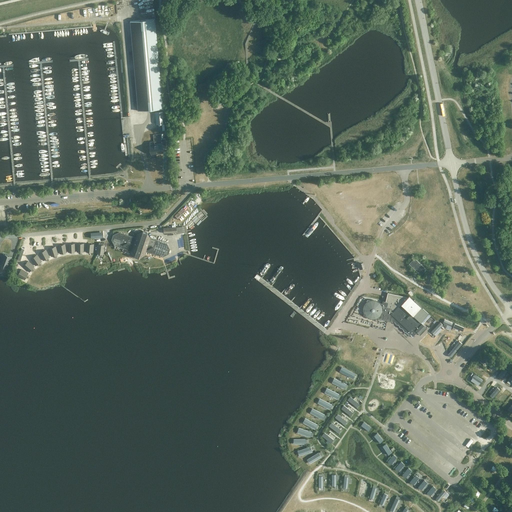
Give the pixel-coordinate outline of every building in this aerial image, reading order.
[(133,51),(138,111),(163,108),(157,49),(155,19),(130,21),(133,51)] [(156,112),(157,124),(164,123),(163,111),(156,112)] [(167,149),(165,138),(161,139),(161,143),(161,144),(154,144),(154,141),(150,142),(151,155),(151,157),(151,155),(151,154),(163,153),(162,149),(166,148),(166,149),(167,149)] [(149,239),(147,233),(142,232),(137,235),(136,238),(119,232),(113,235),(112,239),(115,245),(131,251),(134,256),(138,258),(144,255),(145,250),(162,256),(168,253),(169,249),(166,244),(149,239)] [(99,242),(99,244),(97,244),(96,253),(97,253),(97,255),(102,256),(102,254),(104,254),(105,245),(104,245),(104,243),(99,242)] [(59,254),(67,252),(65,244),(58,246),(59,254)] [(93,252),(93,244),(86,244),(85,251),(93,252)] [(51,256),(58,254),(56,246),(48,249),(51,256)] [(43,260),(49,257),(46,250),(39,253),(43,260)] [(8,266),(11,258),(9,257),(10,256),(5,254),(4,257),(2,257),(0,261),(0,264),(1,264),(6,266),(7,265),(8,266)] [(35,265),(41,261),(37,255),(31,259),(35,265)] [(421,275),(426,269),(414,258),(409,264),(421,275)] [(29,272),(34,266),(28,261),(23,266),(29,272)] [(24,280),(28,273),(21,269),(17,276),(24,280)] [(364,312),(363,315),(367,316),(368,317),(370,318),(371,318),(373,318),(375,318),(379,319),(387,321),(387,320),(391,321),(392,321),(393,320),(397,323),(397,324),(409,335),(410,334),(413,336),(417,332),(420,335),(427,328),(420,322),(423,319),(428,314),(420,307),(421,306),(409,295),(407,297),(406,297),(387,292),(386,297),(385,301),(382,301),(382,303),(379,303),(379,302),(377,302),(376,301),(374,300),(373,300),(371,300),(370,301),(367,300),(366,303),(365,305),(364,306),(364,308),(364,309),(364,311),(364,312)] [(486,365),(491,359),(486,354),(480,361),(485,366),(486,365)] [(493,361),(488,368),(492,371),(497,364),(493,361)] [(504,368),(499,376),(503,379),(508,371),(504,368)] [(472,378),(479,384),(482,380),(475,375),(472,378)] [(496,385),(491,393),(495,396),(500,388),(496,385)] [(505,391),(500,399),(504,402),(510,394),(505,391)] [(451,420),(444,428),(451,434),(458,426),(451,420)] [(362,426),(369,431),(371,427),(365,422),(362,426)] [(459,426),(452,435),(456,438),(462,429),(459,426)] [(457,438),(460,441),(467,433),(464,430),(457,438)] [(380,443),(384,439),(377,433),(374,436),(380,443)] [(441,434),(434,442),(442,448),(449,440),(441,434)] [(446,452),(453,444),(450,441),(443,449),(446,452)] [(386,443),(383,446),(389,455),(392,452),(386,443)] [(447,452),(454,458),(461,451),(455,444),(447,452)] [(307,459),(310,464),(322,456),(319,452),(307,459)] [(394,454),(388,461),(391,464),(398,457),(394,454)] [(401,461),(395,468),(399,471),(405,464),(401,461)] [(409,467),(402,474),(406,477),(412,470),(409,467)] [(416,474),(410,481),(414,485),(420,478),(416,474)] [(424,479),(418,486),(422,490),(428,483),(424,479)] [(433,485),(427,492),(430,495),(437,488),(433,485)] [(443,489),(435,498),(438,501),(446,492),(443,489)]
